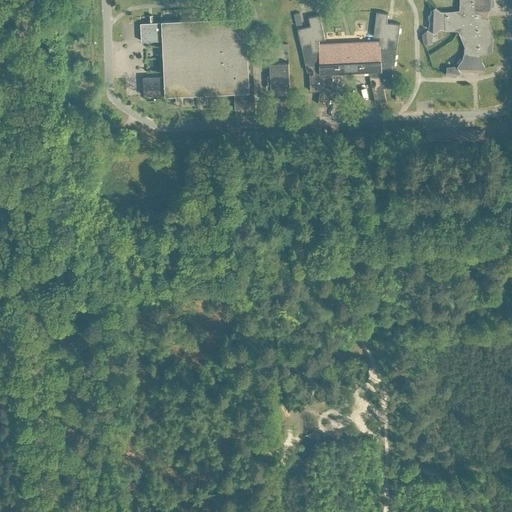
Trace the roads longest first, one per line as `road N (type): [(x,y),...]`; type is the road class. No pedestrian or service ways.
road 1 (residential): [(105,0),(110,95),(154,125),(499,113),(511,104)]
road 2 (track): [(34,279),(343,240)]
road 3 (track): [(343,240),(511,217)]
